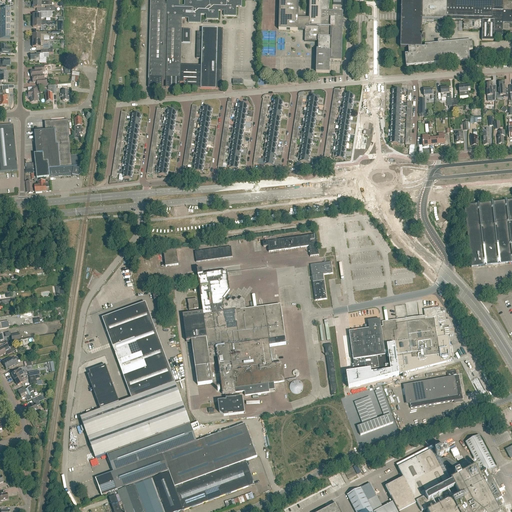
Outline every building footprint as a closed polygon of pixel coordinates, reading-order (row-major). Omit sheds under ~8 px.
[(165,0),(150,0),(148,88),(222,90),(223,29),(218,29),(203,29),(202,32),(197,32),(196,59),(202,59),(202,66),(181,66),(181,43),(190,44),(191,30),(182,30),(182,18),(188,19),(189,19),(189,23),(201,23),(201,15),(201,14),(206,15),(206,19),(218,19),(218,11),(219,11),(224,11),(224,16),(236,16),(236,7),(237,7),(242,7),(241,0),(202,0),(202,2),(202,3),(197,2),(196,0),(184,0),(184,6),(184,7),(180,6),(179,6),(179,0),(167,0),(167,5),(165,5),(165,0)] [(265,6),(265,0),(262,0),(261,23),(264,23),(264,19),(271,19),(271,18),(275,18),(275,17),(270,16),(270,11),(272,12),(272,9),(269,9),(269,6),(265,6)] [(316,74),(330,74),(330,61),(341,62),(342,60),(342,28),(343,20),(343,13),(328,12),(328,9),(329,9),(329,0),(309,0),(309,19),(298,19),(298,0),(279,0),(278,30),(298,31),(298,30),(305,31),(304,42),(318,42),(318,50),(317,50),(317,57),(316,61),(316,73),(316,74)] [(422,40),(422,37),(422,23),(425,24),(425,22),(428,23),(433,22),(434,20),(446,20),(446,21),(446,20),(464,20),(464,29),(479,29),(479,28),(482,28),(482,41),(494,41),(494,37),(502,37),(503,23),(511,23),(511,0),(437,0),(438,2),(423,2),(423,1),(402,0),(401,13),(401,19),(400,48),(408,48),(409,54),(405,54),(406,66),(440,63),(443,62),(443,63),(470,61),(469,51),(473,50),(472,41),(442,44),(442,41),(438,42),(438,44),(425,45),(425,47),(422,48),(422,40)] [(53,2),(45,2),(42,2),(34,2),(34,9),(40,9),(40,12),(51,12),(54,12),(54,7),(51,7),(51,8),(46,8),(46,9),(42,9),(42,8),(42,6),(53,6),(53,2)] [(40,15),(33,15),(33,21),(41,21),(41,18),(46,18),(50,18),(50,17),(51,17),(51,12),(40,12),(40,15)] [(37,51),(41,51),(50,50),(50,41),(33,41),(33,47),(37,48),(37,51)] [(0,56),(0,57),(0,53),(1,53),(1,54),(5,54),(10,54),(10,49),(6,49),(6,46),(5,45),(2,45),(1,46),(1,49),(0,48),(0,56)] [(40,54),(31,54),(31,57),(31,58),(31,59),(31,60),(31,61),(40,61),(40,63),(46,63),(46,58),(44,58),(44,54),(40,54)] [(10,66),(10,60),(2,60),(2,61),(0,60),(0,68),(6,68),(6,66),(10,66)] [(43,76),(43,72),(45,72),(48,71),(48,67),(35,68),(35,71),(31,71),(31,77),(33,77),(43,76)] [(78,76),(79,77),(79,73),(72,72),(72,76),(71,81),(78,82),(78,76)] [(33,77),(33,83),(37,82),(37,86),(47,85),(47,79),(44,80),(44,76),(43,76),(33,77)] [(505,89),(504,83),(499,83),(499,88),(498,89),(498,92),(500,92),(500,96),(503,95),(503,97),(508,98),(509,89),(506,89),(505,89)] [(492,101),(495,101),(496,93),(493,93),(493,89),(492,89),(492,84),(487,84),(487,90),(486,90),(487,96),(492,96),(492,101)] [(48,87),(48,89),(48,94),(46,94),(46,102),(47,102),(48,103),(49,103),(50,102),(53,102),(52,94),(56,94),(55,86),(48,87)] [(459,87),(459,93),(460,97),(469,96),(469,92),(468,92),(467,86),(459,87)] [(39,95),(39,87),(32,88),(32,91),(29,92),(28,92),(29,97),(31,97),(31,103),(37,102),(37,95),(39,95)] [(68,91),(67,87),(62,88),(63,91),(62,91),(62,95),(61,95),(61,97),(62,97),(63,101),(69,101),(69,91),(68,91)] [(449,88),(441,89),(442,101),(443,102),(446,102),(446,101),(446,98),(451,98),(450,93),(449,93),(449,88)] [(432,102),(434,102),(433,96),(432,90),(430,90),(430,89),(423,89),(424,96),(431,96),(431,100),(432,100),(432,102)] [(76,118),(75,119),(76,126),(74,127),(74,132),(74,139),(80,139),(79,133),(83,133),(82,130),(81,130),(81,126),(82,126),(83,125),(83,123),(82,122),(81,119),(80,118),(76,118)] [(43,153),(43,154),(44,163),(48,162),(50,177),(72,175),(73,177),(80,178),(81,171),(80,171),(80,167),(81,167),(80,156),(71,156),(68,120),(45,122),(45,131),(35,132),(37,154),(43,153)] [(13,125),(0,126),(0,172),(5,172),(12,172),(13,171),(17,171),(13,125)] [(484,146),(491,145),(489,129),(486,129),(487,134),(483,134),(483,138),(483,142),(484,146)] [(456,143),(464,143),(463,135),(463,131),(455,132),(455,135),(456,143)] [(48,162),(44,163),(43,154),(35,154),(36,166),(37,179),(38,179),(39,181),(39,182),(37,182),(37,185),(36,185),(37,186),(35,187),(35,193),(46,192),(46,187),(49,187),(49,181),(46,181),(46,178),(50,177),(48,162)] [(34,176),(34,181),(39,181),(38,179),(37,179),(36,166),(26,167),(26,170),(25,171),(25,173),(33,173),(34,176)] [(33,193),(33,192),(34,192),(33,181),(26,182),(27,193),(28,193),(28,194),(33,193)] [(511,200),(464,206),(471,268),(511,263),(511,200)] [(316,240),(316,235),(278,241),(277,239),(274,240),(274,241),(263,243),(263,247),(268,247),(269,253),(309,247),(310,257),(319,256),(317,248),(319,247),(318,239),(316,240)] [(196,263),(232,258),(231,247),(195,252),(196,263)] [(163,252),(165,267),(178,265),(176,250),(163,252)] [(315,301),(327,299),(323,275),(333,274),(331,262),(311,265),(315,301)] [(203,275),(202,269),(197,270),(203,312),(183,314),(183,319),(187,342),(192,341),(198,385),(213,383),(210,365),(215,364),(214,357),(217,357),(223,395),(235,393),(245,392),(245,396),(269,393),(269,391),(275,391),(274,384),(285,382),(282,364),(272,365),(269,347),(286,345),(280,305),(246,310),(245,300),(239,301),(236,299),(234,302),(233,302),(230,300),(228,303),(227,303),(222,299),(229,290),(227,272),(203,275)] [(189,311),(199,309),(197,299),(187,301),(189,311)] [(129,325),(151,317),(146,303),(124,311),(129,325)] [(390,330),(392,345),(395,345),(399,375),(452,361),(447,329),(452,328),(452,326),(449,320),(446,320),(445,312),(441,312),(440,308),(424,310),(425,320),(394,325),(395,329),(390,330)] [(108,333),(129,325),(124,311),(102,319),(108,333)] [(134,339),(156,331),(151,317),(129,325),(134,339)] [(395,329),(394,325),(383,326),(383,328),(381,328),(380,320),(368,322),(369,330),(349,332),(355,372),(370,370),(371,374),(390,371),(388,353),(388,352),(387,346),(392,345),(390,330),(395,329)] [(113,347),(134,339),(129,325),(108,333),(113,347)] [(139,353),(161,345),(156,331),(134,339),(139,353)] [(118,361),(139,353),(134,339),(113,347),(118,361)] [(325,356),(326,356),(332,396),(338,395),(332,354),(331,344),(325,345),(326,355),(325,356)] [(145,367),(166,359),(161,345),(139,353),(145,367)] [(4,350),(2,346),(0,347),(0,356),(6,353),(7,356),(11,354),(8,348),(4,350)] [(123,375),(145,367),(139,353),(118,361),(123,375)] [(4,366),(16,359),(15,357),(11,359),(10,358),(2,362),(4,366)] [(16,359),(4,366),(6,370),(14,365),(15,367),(19,365),(16,359)] [(150,381),(171,373),(166,359),(145,367),(150,381)] [(106,366),(89,372),(90,375),(88,376),(100,409),(119,402),(106,366)] [(128,389),(150,381),(145,367),(123,375),(128,389)] [(25,374),(26,373),(25,371),(22,373),(20,370),(11,375),(14,380),(25,374)] [(411,409),(463,400),(459,376),(457,376),(456,371),(447,372),(447,371),(426,375),(427,382),(407,385),(411,409)] [(153,391),(175,383),(171,373),(150,381),(153,391)] [(26,376),(25,374),(14,380),(17,386),(23,383),(21,379),(23,378),(26,376)] [(289,380),(290,392),(300,392),(299,379),(289,380)] [(132,399),(153,391),(150,381),(128,389),(132,399)] [(246,461),(257,457),(245,424),(197,442),(190,425),(185,412),(184,407),(175,383),(153,391),(132,399),(80,418),(81,420),(82,421),(96,459),(105,456),(108,455),(114,472),(111,473),(96,479),(100,489),(99,490),(100,493),(101,492),(102,496),(108,494),(109,498),(109,499),(114,511),(179,511),(180,511),(182,511),(183,511),(249,487),(254,485),(250,473),(247,464),(246,461)] [(35,398),(39,396),(39,397),(41,396),(42,396),(41,393),(38,394),(38,393),(36,393),(34,394),(33,392),(31,386),(27,388),(25,390),(24,388),(18,391),(21,398),(26,395),(28,401),(35,398)] [(43,400),(41,396),(39,397),(37,398),(32,400),(34,404),(28,407),(30,413),(37,410),(36,407),(40,405),(39,402),(43,400)] [(220,413),(224,416),(243,414),(241,397),(226,399),(226,401),(218,402),(220,413)] [(385,488),(393,503),(397,511),(505,511),(488,478),(491,477),(493,472),(491,469),(495,467),(479,436),(465,443),(482,474),(479,476),(475,470),(460,478),(459,475),(450,479),(434,450),(398,469),(403,478),(385,488)] [(397,511),(393,503),(382,508),(376,496),(367,501),(361,488),(347,495),(355,511),(397,511)]
